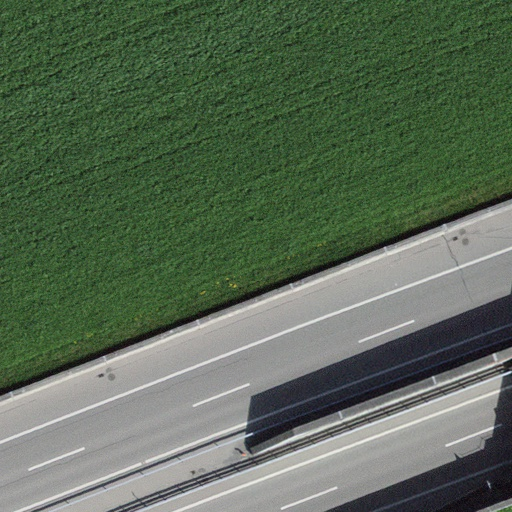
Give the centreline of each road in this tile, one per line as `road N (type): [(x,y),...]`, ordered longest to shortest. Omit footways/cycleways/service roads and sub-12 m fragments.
road 1 (motorway): [(511,284),(0,482)]
road 2 (motorway): [(274,511),(511,421)]
